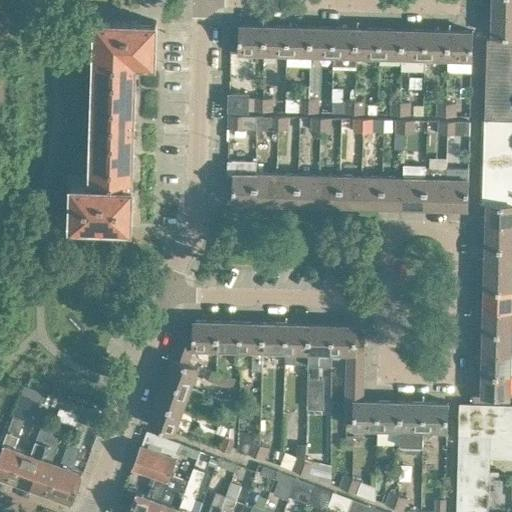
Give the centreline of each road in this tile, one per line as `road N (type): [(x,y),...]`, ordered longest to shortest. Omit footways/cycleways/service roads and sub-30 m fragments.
road 1 (residential): [(387,301),(385,375),(449,376),(453,231),(389,229)]
road 2 (residential): [(169,293),(195,216),(202,0)]
road 3 (residential): [(86,511),(169,293)]
road 4 (residential): [(387,301),(169,293)]
road 5 (residential): [(478,4),(319,0)]
